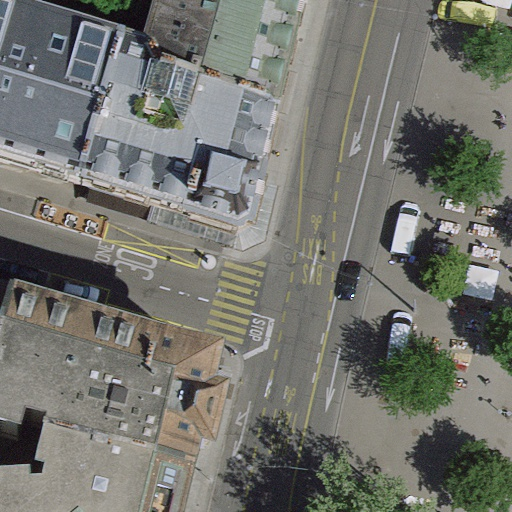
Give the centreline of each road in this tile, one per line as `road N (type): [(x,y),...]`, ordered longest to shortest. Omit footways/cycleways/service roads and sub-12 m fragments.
road 1 (secondary): [(398,0),(315,329)]
road 2 (residential): [(315,329),(0,236)]
road 3 (secondary): [(315,329),(269,511)]
